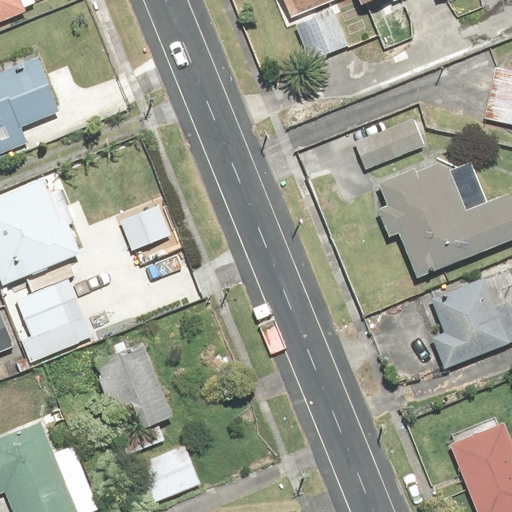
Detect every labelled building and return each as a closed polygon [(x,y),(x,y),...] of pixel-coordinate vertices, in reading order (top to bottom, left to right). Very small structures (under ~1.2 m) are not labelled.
[(53,0),(0,0),(0,26),(56,6),(53,0)] [(282,0),(287,15),(333,0),(282,0)] [(47,46),(0,69),(0,144),(68,110),(47,46)] [(511,136),(511,64),(494,61),(482,131),(511,136)] [(428,149),(417,119),(356,141),(367,171),(428,149)] [(492,246),(490,234),(511,228),(511,184),(480,193),(473,155),(387,178),(402,270),(492,246)] [(56,175),(0,197),(0,273),(6,290),(88,257),(56,175)] [(103,263),(20,295),(41,347),(123,315),(103,263)] [(427,298),(438,335),(430,339),(440,371),(511,336),(511,323),(507,307),(499,311),(487,269),(427,298)] [(5,302),(0,303),(0,371),(26,363),(5,302)] [(155,334),(98,358),(137,450),(194,426),(155,334)] [(481,511),(506,511),(511,510),(511,422),(509,411),(444,435),(455,484),(473,477),(481,511)] [(0,492),(9,488),(16,511),(99,511),(80,443),(62,451),(51,413),(0,435),(0,492)] [(204,485),(188,445),(137,465),(153,505),(204,485)]
